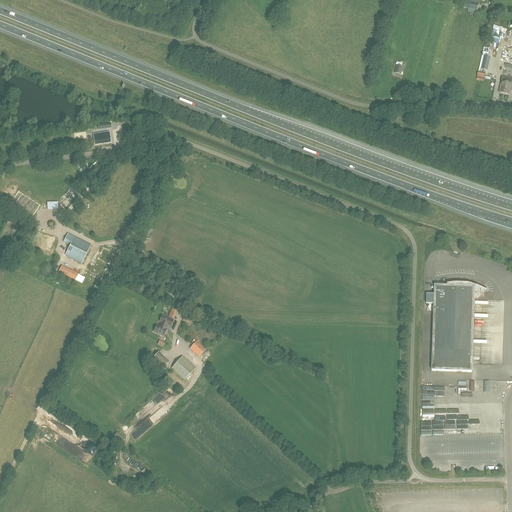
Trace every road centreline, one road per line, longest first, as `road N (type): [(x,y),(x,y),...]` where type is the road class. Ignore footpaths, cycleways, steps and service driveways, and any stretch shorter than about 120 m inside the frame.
road 1 (unclassified): [(510,480),(433,481),(411,465),(415,253),(402,228),(176,141),(0,165)]
road 2 (motorway): [(511,207),(344,149),(0,10)]
road 3 (motorway): [(0,24),(511,221)]
road 4 (unclassified): [(511,107),(344,100),(201,43),(194,25),(206,0)]
